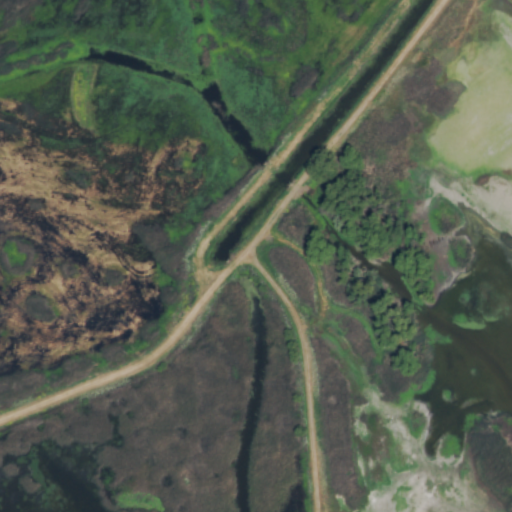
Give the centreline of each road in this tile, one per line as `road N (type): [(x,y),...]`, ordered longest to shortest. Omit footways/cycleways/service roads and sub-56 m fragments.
road 1 (track): [(199,299),(242,258),(444,0)]
road 2 (track): [(242,258),(281,305),(301,355),(314,511)]
road 3 (track): [(0,421),(137,365),(164,348),(199,299)]
